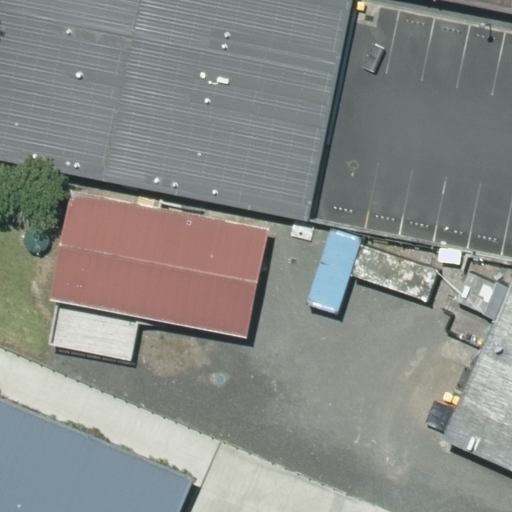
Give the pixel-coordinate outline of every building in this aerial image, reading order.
[(511,0),(464,0),(511,9),(511,0)] [(6,52),(0,62),(0,139),(15,148),(55,79),(6,52)] [(370,227),(357,256),(433,291),(446,262),(370,227)] [(444,299),(483,317),(431,436),(511,472),(511,263),(510,264),(500,285),(458,267),(444,299)] [(0,413),(0,511),(195,511),(213,472),(16,382),(1,414),(0,413)]
